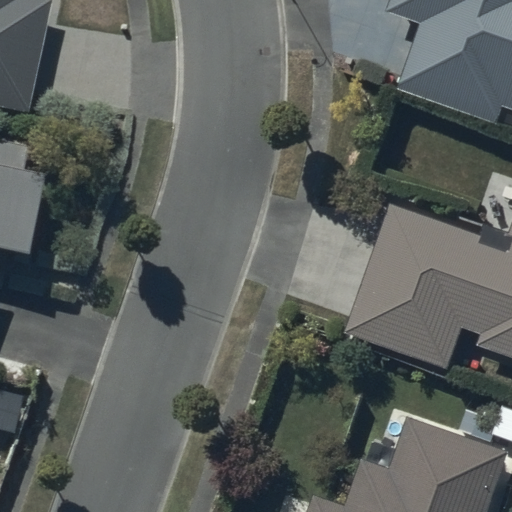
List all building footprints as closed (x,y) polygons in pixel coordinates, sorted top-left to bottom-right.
[(0,0),(0,106),(26,112),(49,1),(42,0),(0,0)] [(511,0),(392,0),(389,10),(424,24),(400,88),(499,125),(507,104),(511,105),(511,0)] [(0,251),(24,257),(43,176),(25,172),(30,148),(0,141),(0,251)] [(511,232),(511,234),(488,226),(485,234),(394,203),(350,329),(451,363),(463,326),(483,333),(480,343),(511,354),(511,232)] [(349,506),(315,494),(309,511),(488,511),(509,453),(412,420),(396,470),(365,459),(349,506)]
